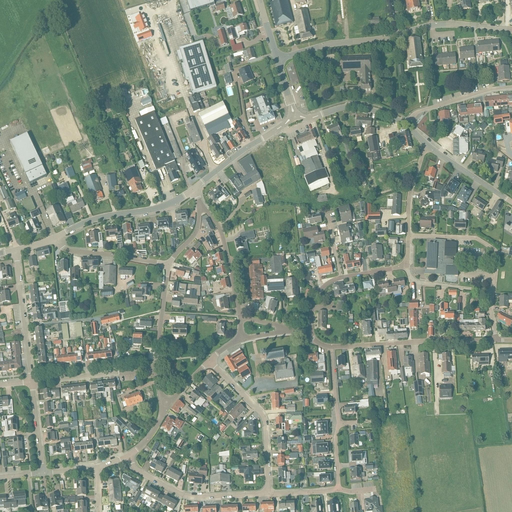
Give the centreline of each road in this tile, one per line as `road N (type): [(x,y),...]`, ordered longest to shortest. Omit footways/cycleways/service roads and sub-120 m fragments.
road 1 (residential): [(277,59),(432,25),(511,30)]
road 2 (residential): [(494,339),(331,347)]
road 3 (residential): [(268,493),(262,414),(210,360)]
road 4 (residential): [(268,493),(193,498),(127,457)]
road 5 (tertiary): [(194,188),(55,238)]
road 6 (residential): [(31,381),(17,250)]
road 7 (residential): [(492,291),(492,248),(474,238),(408,235)]
road 8 (residential): [(31,381),(156,370)]
road 9 (unknown): [(212,174),(170,56)]
road 10 (tertiary): [(294,115),(194,188)]
